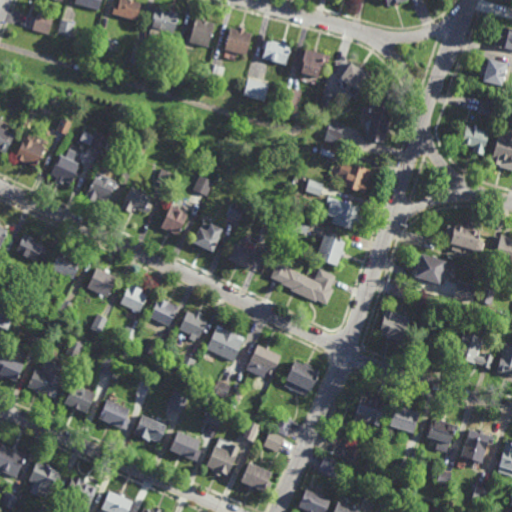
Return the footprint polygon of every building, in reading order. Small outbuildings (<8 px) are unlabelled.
[(101,0),(99,10),(75,3),(76,0),(101,0)] [(138,20),(112,13),(114,4),(118,5),(119,0),(131,0),(142,3),(138,20)] [(167,12),(167,11),(178,14),(172,34),(159,30),(157,38),(148,36),(150,27),(149,27),(154,8),(167,12)] [(48,34),(32,29),(37,10),(53,14),(48,34)] [(207,47),(188,42),(194,18),(214,23),(207,47)] [(71,37),(57,33),(61,20),(74,23),(71,37)] [(244,32),(251,34),(245,56),(232,52),(231,54),(227,53),(227,51),(223,49),(229,28),(236,30),(237,27),(245,29),(244,32)] [(511,30),(511,49),(495,45),(496,40),(492,39),(494,32),(497,32),(499,27),(511,30)] [(286,41),(286,44),(288,44),(288,45),(290,46),(289,51),(290,52),(289,54),(288,54),(285,65),(261,59),(264,49),(261,49),(264,40),(266,41),(266,40),(280,43),(280,42),(281,43),(282,40),(286,41)] [(145,67),(130,62),(135,45),(150,49),(145,67)] [(327,64),(323,63),(319,78),(298,72),(305,49),(330,56),(327,64)] [(487,59),(482,82),(502,87),(507,65),(487,59)] [(359,92),(351,87),(347,93),(344,91),(348,85),(340,79),(351,63),(370,76),(359,92)] [(221,81),(206,77),(210,64),(224,68),(221,81)] [(264,101),(243,96),(247,79),(268,84),(264,101)] [(36,95),(29,92),(32,86),(39,89),(36,95)] [(297,110),(281,105),(285,88),(301,93),(297,110)] [(332,110),(319,105),(323,92),(337,97),(332,110)] [(383,117),(391,119),(384,145),(366,140),(373,115),(371,114),(368,113),(369,109),(371,109),(373,100),(387,104),(383,117)] [(492,109),(494,109),(491,117),(479,113),(481,105),(482,105),(484,100),(494,104),(492,109)] [(66,135),(57,131),(62,119),(72,123),(66,135)] [(338,145),(324,141),(330,120),(344,125),(338,145)] [(477,129),(490,133),(483,156),(472,153),(474,148),(457,143),(459,133),(464,134),(467,126),(474,128),(474,126),(478,127),(477,129)] [(6,154),(0,151),(0,127),(15,135),(6,154)] [(511,171),(499,167),(500,165),(491,163),(499,134),(506,136),(508,128),(511,129),(511,171)] [(101,150),(89,145),(96,132),(107,137),(101,150)] [(34,142),(34,143),(46,149),(37,168),(15,158),(24,138),(27,140),(27,139),(34,142)] [(331,162),(318,158),(322,143),(336,148),(331,162)] [(74,162),(80,165),(71,184),(65,181),(63,185),(57,182),(58,179),(51,176),(61,157),(65,159),(70,150),(78,154),(74,162)] [(136,170),(127,165),(132,154),(141,159),(136,170)] [(372,171),(364,195),(342,187),(344,180),(337,177),(341,164),(349,167),(351,164),(372,171)] [(167,187),(156,182),(162,169),(173,174),(167,187)] [(109,203),(89,193),(91,189),(90,188),(92,186),(97,174),(118,183),(109,203)] [(205,196),(192,190),(199,175),(212,182),(205,196)] [(319,196),(305,192),(309,180),(323,184),(319,196)] [(147,211),(143,209),(142,212),(137,210),(137,211),(133,210),(132,213),(121,208),(131,188),(153,198),(147,211)] [(348,205),(349,202),(351,203),(350,205),(359,209),(357,215),(362,217),(359,226),(354,224),(352,232),(331,224),(333,219),(326,216),(329,207),(325,206),(328,198),(348,205)] [(179,228),(176,233),(159,225),(170,202),(186,210),(179,226),(180,226),(179,228)] [(238,219),(226,214),(232,202),(243,208),(238,219)] [(309,222),(305,233),(286,227),(285,229),(279,227),(283,213),(309,222)] [(272,232),(260,227),(266,215),(278,220),(272,232)] [(208,222),(209,220),(222,226),(212,248),(206,245),(205,248),(198,245),(199,242),(191,239),(198,223),(200,224),(202,219),(208,222)] [(474,230),(479,231),(478,238),(484,239),(481,250),(461,245),(459,250),(450,247),(452,243),(448,242),(450,235),(446,234),(448,226),(454,228),(455,225),(462,226),(463,222),(475,225),(474,230)] [(7,240),(6,239),(2,249),(0,249),(0,224),(5,227),(3,230),(9,232),(7,237),(8,237),(7,240)] [(338,237),(339,234),(342,235),(341,237),(345,238),(342,248),(345,249),(342,257),(339,256),(337,265),(315,258),(323,232),(338,237)] [(511,264),(493,259),(500,232),(511,235),(511,264)] [(33,242),(44,247),(44,248),(49,250),(45,259),(40,257),(37,263),(16,253),(25,234),(34,239),(33,242)] [(244,244),(256,249),(249,266),(241,262),(240,265),(233,262),(235,259),(227,256),(234,239),(237,241),(239,237),(245,240),(244,244)] [(71,277),(53,268),(61,251),(80,260),(71,277)] [(439,280),(415,273),(417,267),(413,266),(415,259),(419,260),(421,251),(445,258),(439,280)] [(287,268),(288,266),(314,278),(319,266),(336,274),(331,286),(334,287),(327,303),(316,299),(315,300),(290,289),(290,286),(280,282),(280,281),(269,276),(277,259),(288,264),(286,268),(287,268)] [(103,269),(104,267),(109,269),(108,271),(115,275),(105,295),(102,294),(101,296),(97,294),(98,292),(85,286),(95,265),(103,269)] [(471,300),(452,295),(457,279),(476,284),(471,300)] [(408,298),(390,293),(394,281),(412,286),(408,298)] [(144,300),(143,300),(139,310),(135,309),(134,311),(131,310),(132,307),(119,301),(128,282),(142,288),(140,292),(146,295),(144,298),(145,298),(144,300)] [(490,303),(477,300),(481,285),(494,289),(490,303)] [(168,325),(148,316),(157,295),(177,304),(168,325)] [(64,320),(50,314),(58,297),(71,302),(64,320)] [(486,309),(476,306),(477,301),(488,303),(486,309)] [(462,318),(451,314),(454,302),(466,306),(462,318)] [(8,327),(0,323),(0,311),(3,305),(15,310),(8,327)] [(202,312),(200,316),(206,319),(198,336),(197,336),(196,338),(195,338),(193,340),(188,337),(190,333),(178,328),(186,309),(193,312),(194,309),(202,312)] [(408,322),(404,338),(391,335),(390,336),(386,335),(386,333),(378,331),(382,316),(383,317),(385,309),(409,316),(408,322)] [(102,330),(94,326),(97,320),(105,324),(102,330)] [(233,360),(205,347),(216,324),(244,337),(233,360)] [(40,345),(28,340),(34,325),(47,330),(40,345)] [(131,344),(119,338),(125,325),(137,331),(131,344)] [(483,356),(485,350),(493,353),(489,367),(480,364),(481,363),(474,361),(461,357),(463,353),(455,351),(462,330),(482,336),(476,354),(483,356)] [(76,358),(63,353),(70,338),(82,343),(76,358)] [(151,354),(143,351),(148,338),(156,341),(151,354)] [(160,358),(153,355),(158,342),(165,346),(160,358)] [(511,344),(511,373),(496,369),(504,342),(511,344)] [(264,346),(265,344),(269,346),(268,348),(281,355),(271,374),(266,371),(263,377),(245,368),(257,343),(264,346)] [(10,355),(24,361),(17,379),(0,372),(0,352),(2,346),(12,350),(10,355)] [(189,372),(177,367),(182,354),(194,360),(189,372)] [(111,375),(98,370),(104,355),(117,361),(111,375)] [(55,375),(61,377),(53,396),(40,390),(40,391),(35,389),(35,388),(28,385),(35,367),(41,369),(46,358),(60,364),(55,375)] [(303,362),(304,361),(311,364),(310,366),(318,370),(317,373),(318,373),(317,377),(316,376),(315,378),(318,379),(316,383),(313,382),(310,389),(308,388),(306,394),(283,384),(286,377),(285,377),(293,358),(303,362)] [(224,397),(212,391),(217,379),(229,385),(224,397)] [(84,411),(61,401),(70,382),(93,392),(84,411)] [(236,403),(225,398),(231,386),(242,391),(236,403)] [(180,412),(172,408),(172,407),(166,405),(172,389),(187,395),(180,412)] [(378,399),(385,401),(378,424),(369,422),(368,425),(353,421),(361,394),(374,398),(375,394),(379,395),(378,399)] [(127,407),(123,416),(129,419),(125,429),(96,416),(104,397),(127,407)] [(418,410),(412,430),(389,423),(396,403),(418,410)] [(218,425),(204,419),(210,404),(224,411),(218,425)] [(158,442),(149,438),(148,440),(143,438),(143,437),(133,432),(141,414),(166,424),(158,442)] [(285,434),(272,428),(278,414),(292,420),(285,434)] [(457,429),(454,429),(447,451),(435,447),(437,438),(425,434),(431,416),(458,425),(457,429)] [(253,441),(238,435),(245,418),(260,425),(253,441)] [(482,429),(481,432),(494,436),(491,443),(486,442),(481,462),(470,458),(470,457),(460,454),(463,443),(464,443),(469,427),(476,430),(477,428),(482,429)] [(195,460),(168,448),(176,429),(199,439),(196,448),(200,449),(195,460)] [(278,451),(263,445),(269,429),(284,436),(278,451)] [(511,474),(497,471),(506,440),(511,441),(511,474)] [(24,462),(23,461),(22,464),(24,465),(22,468),(20,467),(16,476),(0,468),(0,446),(2,442),(27,453),(25,457),(26,458),(24,462)] [(354,462),(333,452),(338,442),(359,452),(354,462)] [(227,474),(220,471),(218,475),(212,472),(214,468),(206,465),(214,445),(227,450),(230,443),(239,447),(227,474)] [(336,478),(317,469),(323,454),(343,463),(336,478)] [(411,472),(399,469),(402,457),(414,460),(411,472)] [(50,463),(50,464),(52,465),(52,467),(63,472),(59,483),(58,482),(53,494),(41,489),(43,485),(29,479),(37,460),(43,463),(44,460),(50,463)] [(267,492),(254,486),(253,489),(247,486),(248,483),(240,480),(248,461),(270,471),(267,480),(271,482),(267,492)] [(447,485),(436,482),(439,470),(451,473),(447,485)] [(96,487),(89,504),(64,493),(72,474),(83,479),(82,481),(96,487)] [(378,497),(367,492),(372,480),(383,486),(378,497)] [(482,503),(471,499),(477,481),(488,484),(482,503)] [(330,499),(324,511),(310,511),(297,506),(305,488),(330,499)] [(124,494),(123,496),(132,500),(126,511),(110,511),(99,507),(107,489),(116,493),(117,491),(124,494)] [(13,508),(1,503),(6,490),(18,495),(13,508)] [(385,508),(377,505),(381,494),(389,497),(385,508)] [(331,511),(337,500),(360,510),(359,511),(331,511)]
